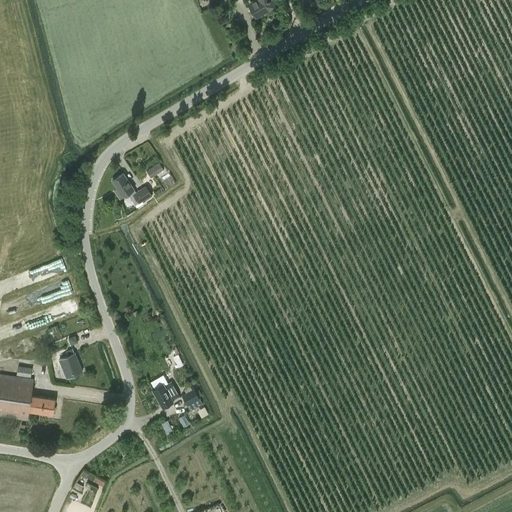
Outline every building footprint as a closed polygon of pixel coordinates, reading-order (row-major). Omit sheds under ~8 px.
[(253,8),(251,9),(255,18),(275,7),(273,0),(255,0),(250,3),(253,8)] [(147,170),(151,176),(163,168),(159,162),(147,170)] [(135,191),(134,189),(123,173),(112,181),(117,187),(114,189),(120,198),(127,193),(136,207),(143,202),(142,200),(151,193),(145,184),(135,191)] [(30,285),(66,270),(61,257),(25,272),(30,285)] [(67,278),(41,288),(46,301),(72,291),(67,278)] [(75,335),(69,338),(71,344),(78,341),(75,335)] [(68,355),(59,359),(67,377),(83,371),(75,352),(74,352),(72,349),(66,351),(68,355)] [(18,366),(17,374),(30,376),(32,368),(18,366)] [(0,415),(28,420),(29,410),(54,414),(56,398),(31,394),(34,378),(0,373),(0,415)] [(163,407),(173,401),(172,399),(180,395),(172,381),(164,385),(163,383),(153,389),(163,407)] [(194,388),(181,395),(190,410),(203,403),(194,388)] [(196,409),(199,416),(206,412),(203,406),(196,409)] [(84,471),(82,475),(87,477),(87,476),(93,479),(95,476),(84,471)] [(83,488),(93,490),(94,483),(85,481),(83,488)]
